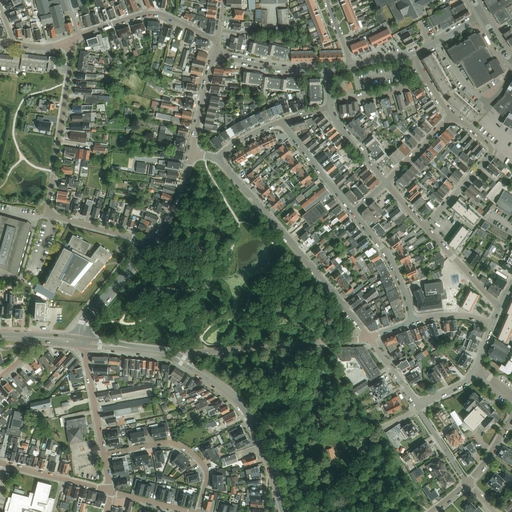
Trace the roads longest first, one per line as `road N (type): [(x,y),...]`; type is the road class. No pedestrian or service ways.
road 1 (tertiary): [(282,511),(270,459),(230,392),(168,353),(81,340)]
road 2 (unclassified): [(150,242),(49,213),(73,39)]
road 3 (residential): [(369,337),(220,158)]
road 4 (unclassified): [(103,454),(163,442),(190,451),(206,472),(198,511)]
road 5 (residential): [(73,39),(156,13),(216,41)]
road 6 (residential): [(425,226),(491,150),(454,115)]
road 7 (unclassified): [(412,321),(389,258),(352,213)]
road 8 (residential): [(81,340),(91,311),(150,242)]
